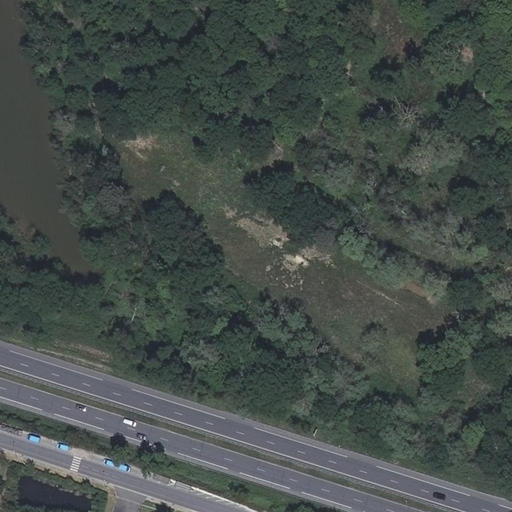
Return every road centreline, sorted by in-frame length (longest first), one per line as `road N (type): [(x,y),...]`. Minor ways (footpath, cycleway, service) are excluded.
road 1 (trunk): [(499,511),(0,355)]
road 2 (trunk): [(0,387),(392,511)]
road 3 (unclassified): [(232,511),(0,436)]
